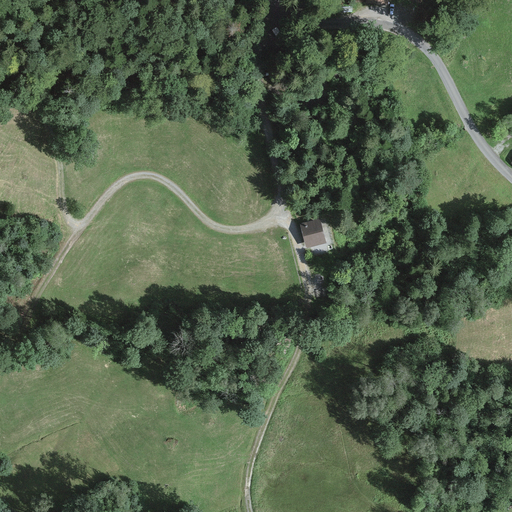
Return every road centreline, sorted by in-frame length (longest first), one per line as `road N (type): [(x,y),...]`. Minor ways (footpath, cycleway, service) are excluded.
road 1 (unclassified): [(273,0),(309,20),(379,24),(412,37),(511,177)]
road 2 (track): [(250,511),(251,462),(308,314),(286,209)]
road 3 (track): [(77,228),(113,188),(152,174),(173,183),(202,223),(241,228),(286,209)]
road 4 (track): [(0,368),(77,228)]
road 5 (track): [(286,209),(256,74)]
